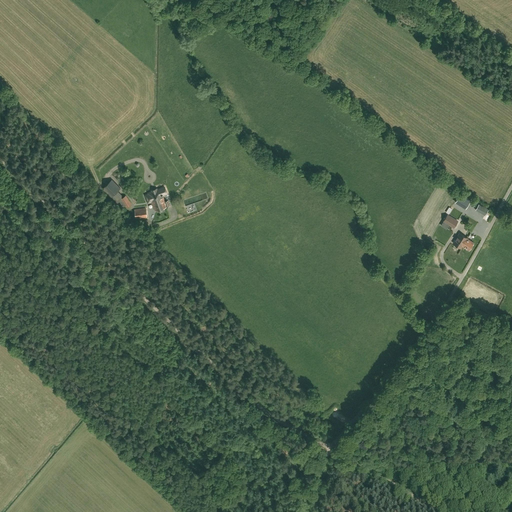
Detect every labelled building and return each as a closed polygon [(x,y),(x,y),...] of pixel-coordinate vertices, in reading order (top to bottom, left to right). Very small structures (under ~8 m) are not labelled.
[(110,178),(101,187),(111,196),(121,186),(116,181),(115,183),(110,178)] [(166,193),(164,187),(156,190),(155,190),(153,191),(154,191),(149,193),(149,194),(148,194),(149,197),(148,198),(150,202),(152,201),(156,211),(170,205),(168,200),(165,201),(163,195),(164,195),(163,194),(166,193)] [(460,193),(455,202),(466,208),(471,200),(460,193)] [(126,196),(122,198),(127,207),(131,204),(126,196)] [(479,204),(476,209),(485,215),(488,210),(479,204)] [(136,218),(148,217),(146,208),(135,209),(136,218)] [(458,221),(453,218),(448,214),(444,221),(454,227),(458,221)] [(461,248),(462,246),(467,238),(460,233),(459,235),(458,235),(453,243),(461,248)] [(467,238),(462,246),(469,250),(474,242),(467,238)]
